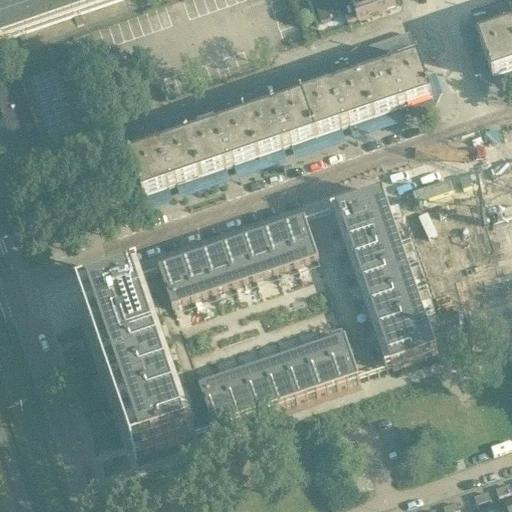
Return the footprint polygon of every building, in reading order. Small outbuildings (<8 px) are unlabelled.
[(0,0),(0,44),(129,0),(0,0)] [(327,11),(323,0),(322,0),(314,3),(318,14),(327,11)] [(396,10),(392,0),(362,0),(351,4),(358,23),(396,10)] [(511,76),(511,2),(471,16),(493,83),(511,76)] [(331,23),(327,11),(318,14),(321,26),(331,23)] [(433,103),(419,65),(410,37),(351,57),(374,123),(433,103)] [(374,123),(351,57),(294,77),(317,143),(374,123)] [(0,87),(0,112),(2,119),(25,186),(56,176),(53,169),(101,153),(72,70),(25,86),(23,79),(0,87)] [(294,77),(237,96),(260,162),(317,143),(294,77)] [(260,162),(237,96),(180,116),(203,182),(260,162)] [(203,182),(180,116),(122,136),(144,202),(203,182)] [(492,198),(409,226),(453,354),(511,333),(511,184),(490,192),(492,198)] [(92,300),(90,300),(98,321),(106,345),(114,368),(122,392),(130,415),(138,439),(145,459),(190,444),(214,436),(360,386),(393,375),(438,359),(437,357),(431,339),(431,337),(423,316),(423,314),(415,292),(415,290),(407,269),(407,267),(399,245),(399,244),(391,222),(384,200),(340,215),(335,217),(308,226),(306,227),(284,234),(263,241),(243,248),(223,255),(202,262),(182,269),(160,277),(135,285),(92,300)] [(115,201),(102,206),(105,215),(118,211),(115,201)] [(497,494),(499,501),(511,496),(511,494),(510,489),(497,494)] [(475,501),(478,509),(491,504),(489,496),(475,501)]
